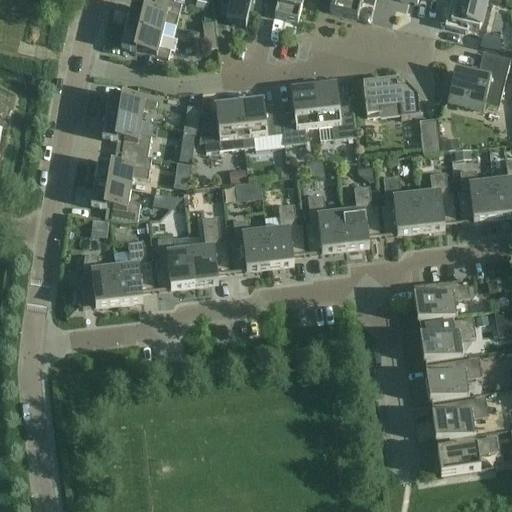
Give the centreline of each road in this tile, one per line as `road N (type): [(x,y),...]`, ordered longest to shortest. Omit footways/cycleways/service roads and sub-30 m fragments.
road 1 (residential): [(79,65),(186,87),(340,62),(351,43),(422,61)]
road 2 (residential): [(31,342),(149,332),(216,311),(377,289)]
road 3 (residential): [(407,478),(377,289)]
road 4 (residential): [(45,511),(31,342)]
road 5 (residential): [(50,227),(79,65)]
road 6 (residential): [(377,289),(411,265),(511,252)]
